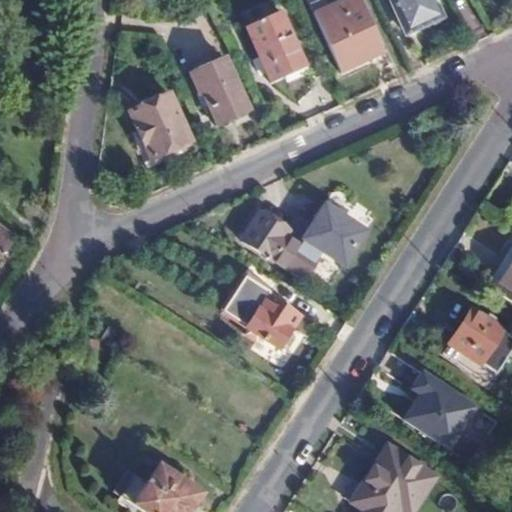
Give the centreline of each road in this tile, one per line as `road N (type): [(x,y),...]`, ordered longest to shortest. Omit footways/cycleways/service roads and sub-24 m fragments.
road 1 (residential): [(511,64),(452,77),(63,260)]
road 2 (residential): [(247,511),(511,99)]
road 3 (residential): [(63,260),(95,0)]
road 4 (residential): [(33,511),(28,497),(45,371)]
